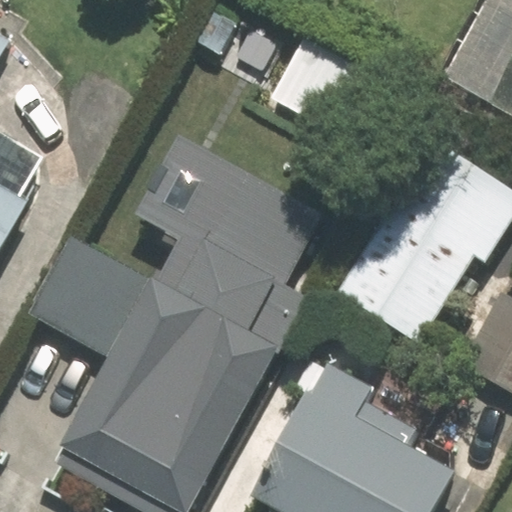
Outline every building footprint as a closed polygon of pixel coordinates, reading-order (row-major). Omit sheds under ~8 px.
[(511,12),(489,0),(488,0),(445,77),(492,103),(489,108),(511,120),(511,12)] [(0,193),(0,58),(9,43),(0,38),(0,258),(27,209),(0,193)] [(363,156),(398,94),(301,39),(267,102),(363,156)] [(200,511),(317,300),(295,289),(332,217),(188,138),(143,221),(190,242),(167,287),(78,242),(38,322),(108,361),(57,451),(180,511),(200,511)] [(511,223),(511,204),(431,153),(406,192),(396,185),(371,226),(380,232),(336,300),(425,358),(511,223)] [(457,368),(511,398),(511,308),(495,299),(457,368)] [(436,511),(454,480),(403,453),(412,436),(364,409),(371,397),(323,371),(250,503),(266,511),(436,511)]
